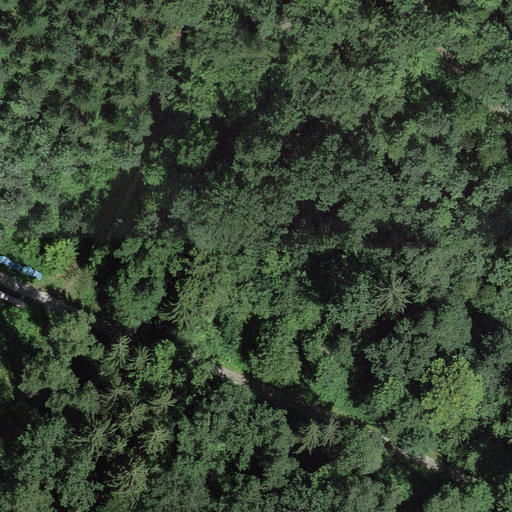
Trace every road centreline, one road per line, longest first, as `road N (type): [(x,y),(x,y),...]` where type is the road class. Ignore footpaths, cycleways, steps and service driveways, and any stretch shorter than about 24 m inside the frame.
road 1 (track): [(511,497),(71,311)]
road 2 (track): [(71,311),(210,0)]
road 3 (track): [(0,454),(71,311)]
road 4 (track): [(417,0),(511,106)]
